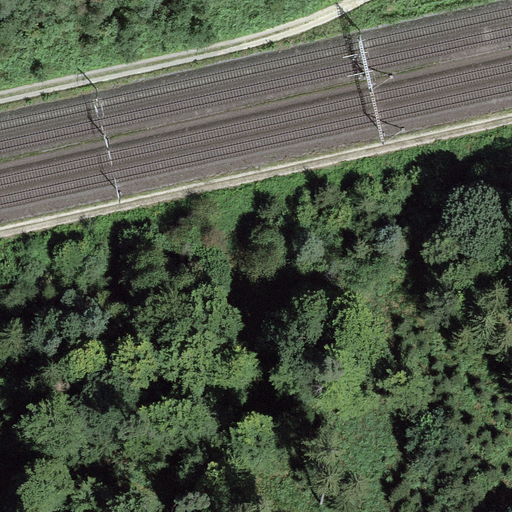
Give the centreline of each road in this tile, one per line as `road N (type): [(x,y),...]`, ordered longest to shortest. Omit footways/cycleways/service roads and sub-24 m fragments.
road 1 (track): [(0,235),(511,120)]
road 2 (track): [(0,96),(227,46),(347,0)]
